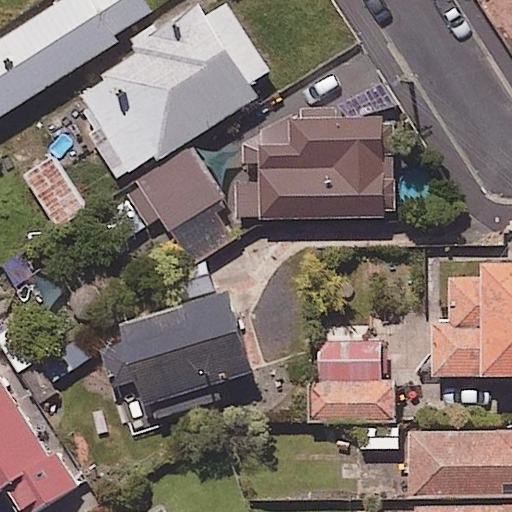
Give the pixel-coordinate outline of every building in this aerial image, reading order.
[(153,4),(150,0),(54,0),(0,34),(0,110),(119,36),(114,28),(153,4)] [(270,65),(230,0),(218,0),(209,6),(205,0),(191,0),(133,35),(140,46),(105,67),(110,76),(87,89),(133,166),(259,90),(251,76),(270,65)] [(397,107),(260,114),(262,176),(234,177),(236,216),(402,208),(397,107)] [(188,145),(105,202),(124,229),(143,216),(149,225),(165,214),(196,260),(234,233),(211,199),(221,192),(188,145)] [(88,203),(54,149),(24,169),(58,222),(88,203)] [(511,250),(480,251),(481,271),(449,271),(450,318),(434,319),(435,372),(492,371),(492,361),(511,360),(511,250)] [(257,366),(235,283),(122,313),(128,337),(105,343),(116,382),(146,374),(157,416),(222,399),(216,377),(257,366)] [(92,355),(77,331),(34,358),(49,381),(92,355)] [(321,378),(307,378),(308,420),(399,418),(399,376),(383,377),(382,336),(320,337),(321,378)] [(39,511),(76,489),(0,371),(0,487),(3,485),(20,511),(39,511)] [(400,421),(360,422),(361,449),(400,448),(400,421)] [(511,424),(408,426),(409,490),(511,488),(511,424)] [(511,511),(511,500),(426,502),(419,502),(419,511),(511,511)]
